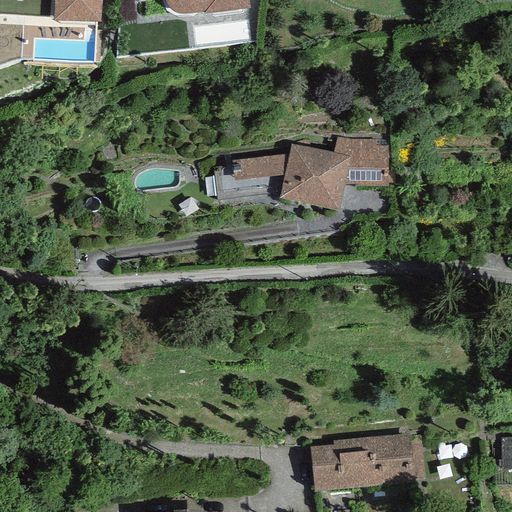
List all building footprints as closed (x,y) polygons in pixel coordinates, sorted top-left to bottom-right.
[(55,0),(54,25),(100,28),(102,0),(55,0)] [(163,0),(164,1),(164,5),(166,8),(168,11),(170,13),(173,16),(176,18),(180,19),(185,19),(204,17),(204,19),(250,13),(248,0),(163,0)] [(289,159),(239,165),(240,175),(232,177),(235,186),(284,181),(279,204),(338,217),(345,188),(355,188),(355,190),(388,190),(388,148),(376,148),(376,141),(348,141),(337,139),(333,158),(291,149),(289,159)] [(511,426),(511,401),(500,402),(500,427),(511,426)] [(311,451),(314,495),(413,487),(409,438),(334,444),(334,449),(311,451)] [(511,438),(500,439),(502,471),(511,471),(511,438)]
